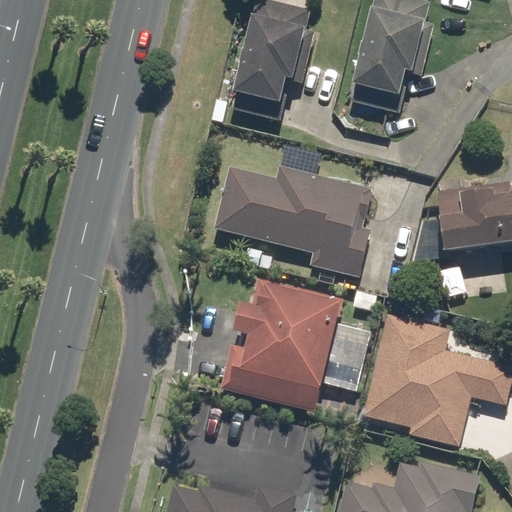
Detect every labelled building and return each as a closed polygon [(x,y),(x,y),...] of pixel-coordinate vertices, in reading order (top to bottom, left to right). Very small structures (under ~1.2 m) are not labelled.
[(396,0),(366,0),(342,108),(412,123),(438,9),(396,0)] [(251,1),(224,113),(291,129),(317,17),(251,1)] [(306,271),(359,284),(381,197),(276,172),(273,185),(225,173),(209,237),(309,261),(306,271)] [(427,199),(436,262),(511,251),(511,200),(510,201),(508,187),(427,199)] [(237,314),(217,396),(311,419),(337,313),(254,292),(248,317),(237,314)] [(447,336),(385,321),(359,422),(407,433),(405,442),(454,454),(467,405),(504,414),(511,384),(511,375),(442,358),(447,336)] [(345,423),(351,393),(329,389),(324,419),(345,423)] [(472,511),(480,481),(397,461),(389,493),(345,482),(337,511),(472,511)] [(291,511),(295,500),(254,490),(250,506),(172,487),(165,511),(291,511)]
